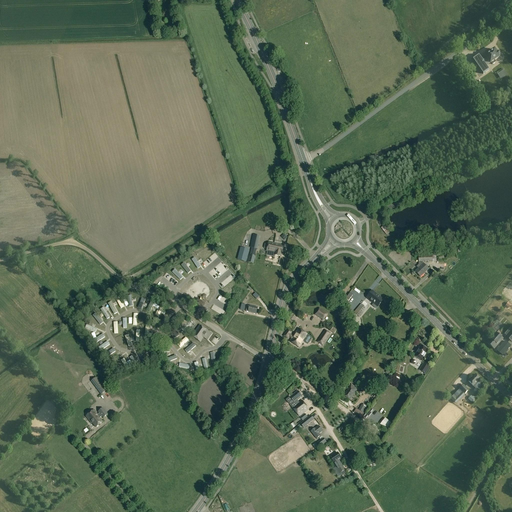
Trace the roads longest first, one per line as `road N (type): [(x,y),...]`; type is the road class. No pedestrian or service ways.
road 1 (unclassified): [(267,359),(181,303),(130,285),(75,244),(0,260)]
road 2 (unclassified): [(302,160),(511,15)]
road 3 (secondary): [(511,398),(354,240)]
road 4 (secondary): [(302,160),(236,0)]
road 5 (unclassified): [(357,222),(511,149)]
road 6 (secondary): [(195,511),(246,426),(267,359)]
road 7 (residential): [(381,511),(306,390)]
road 8 (secondary): [(267,359),(288,286),(334,241)]
